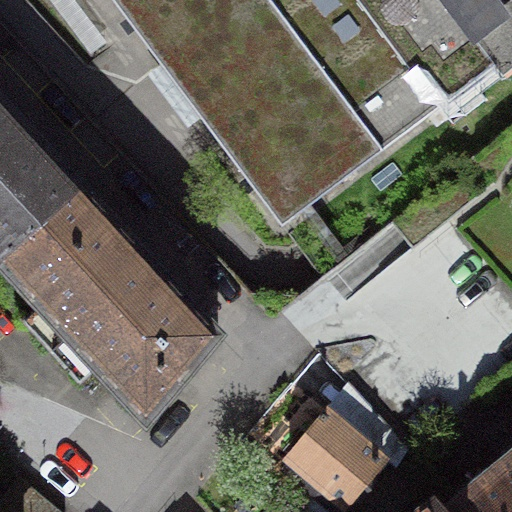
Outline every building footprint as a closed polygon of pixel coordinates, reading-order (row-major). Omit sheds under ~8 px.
[(511,0),(112,0),(282,225),(511,52),(511,0)] [(15,113),(0,96),(0,261),(83,186),(15,113)] [(150,260),(83,186),(0,261),(0,262),(145,419),(218,333),(150,260)] [(317,481),(343,504),(381,457),(328,413),(290,458),(317,481)] [(511,511),(511,457),(447,510),(435,496),(433,498),(445,511),(511,511)] [(67,511),(72,506),(41,480),(40,481),(31,474),(0,511),(67,511)] [(445,511),(433,498),(414,511),(445,511)]
